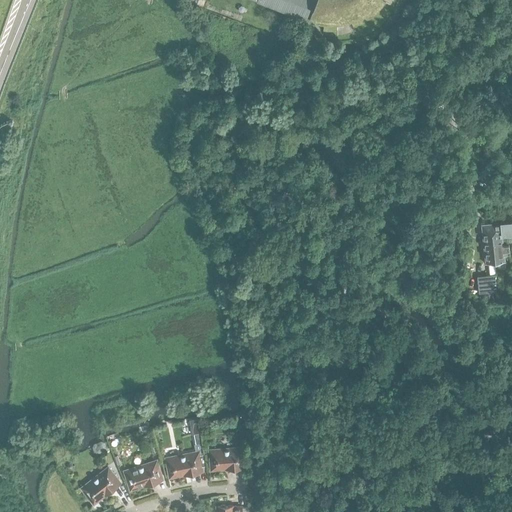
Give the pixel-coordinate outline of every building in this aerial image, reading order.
[(257,0),(308,20),(306,26),(307,26),(309,21),(315,23),(323,25),(323,30),(330,30),(337,30),(337,25),(343,24),(351,22),(353,27),(359,24),(366,21),(371,17),(377,13),(381,8),(386,2),(382,0),(257,0)] [(511,220),(501,222),(502,235),(511,233),(511,220)] [(490,274),(477,275),(479,293),(498,291),(495,262),(497,262),(505,261),(504,255),(510,254),(509,244),(503,245),(502,235),(501,222),(482,224),(481,225),(484,252),(485,263),(489,263),(490,274)] [(199,421),(192,423),(194,434),(200,433),(201,432),(199,421)] [(216,450),(210,451),(211,468),(216,467),(230,466),(230,467),(245,466),(243,448),(245,448),(245,445),(245,439),(239,439),(240,448),(239,448),(230,449),(229,449),(229,448),(228,448),(227,448),(226,448),(225,448),(225,449),(224,449),(224,450),(216,450)] [(92,447),(95,453),(98,454),(106,452),(107,448),(105,442),(101,441),(94,443),(92,447)] [(200,455),(199,452),(186,455),(185,455),(184,454),(183,454),(182,454),(181,455),(180,456),(166,459),(170,475),(188,472),(189,473),(203,470),(202,467),(206,466),(204,455),(200,455)] [(138,467),(125,472),(130,488),(148,482),(149,483),(162,479),(157,461),(144,466),(143,465),(142,465),(141,465),(140,465),(139,466),(138,467)] [(94,479),(93,480),(83,488),(93,502),(108,490),(109,491),(120,482),(109,468),(98,476),(97,476),(96,477),(95,477),(94,478),(94,479)]
